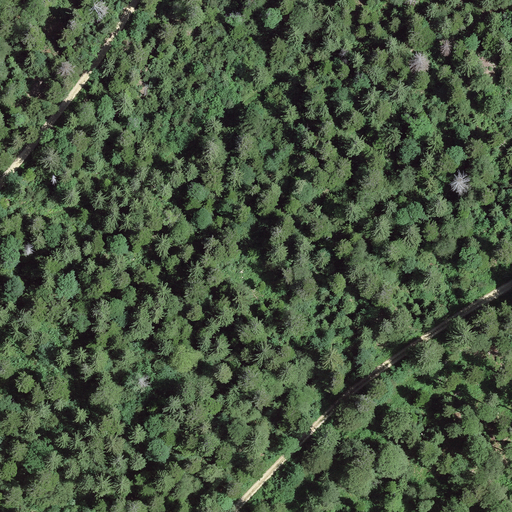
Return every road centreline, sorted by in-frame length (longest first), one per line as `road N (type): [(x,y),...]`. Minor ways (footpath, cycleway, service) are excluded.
road 1 (track): [(511,285),(345,401),(234,511)]
road 2 (track): [(138,0),(0,187)]
